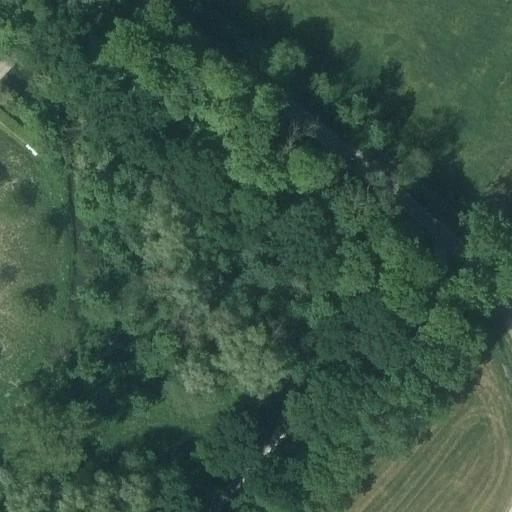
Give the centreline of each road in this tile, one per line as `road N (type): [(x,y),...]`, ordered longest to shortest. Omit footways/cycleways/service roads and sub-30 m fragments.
road 1 (unclassified): [(511,320),(428,215),(154,0)]
road 2 (track): [(458,250),(229,511)]
